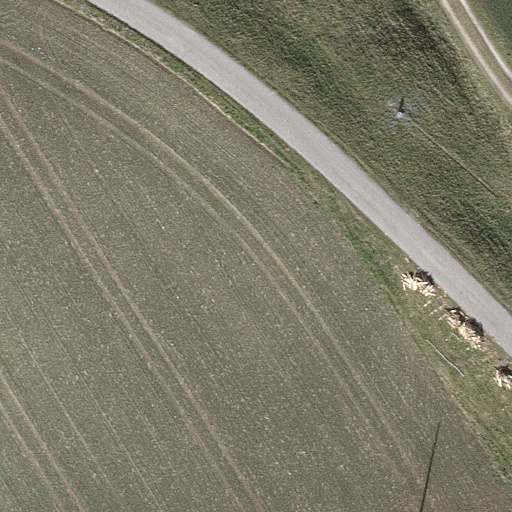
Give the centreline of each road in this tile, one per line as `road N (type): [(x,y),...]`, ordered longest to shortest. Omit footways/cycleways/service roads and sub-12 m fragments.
road 1 (unclassified): [(511,339),(244,101),(106,0)]
road 2 (track): [(439,0),(511,101)]
